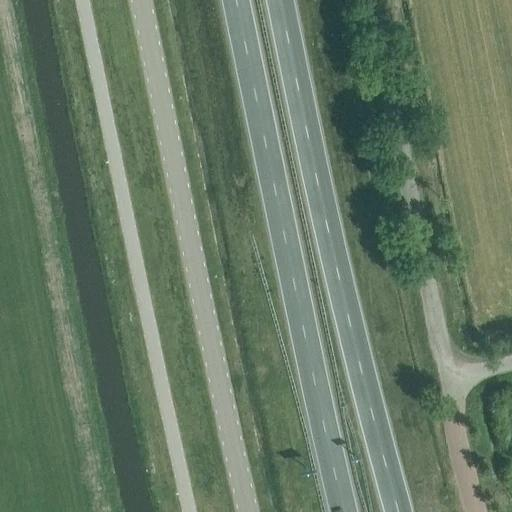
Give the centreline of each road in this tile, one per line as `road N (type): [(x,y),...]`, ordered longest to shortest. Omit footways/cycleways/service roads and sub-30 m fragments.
road 1 (trunk): [(397,511),(278,0)]
road 2 (trunk): [(234,0),(343,511)]
road 3 (unclassified): [(140,0),(248,511)]
road 4 (unclassified): [(450,376),(371,0)]
road 5 (unclassified): [(474,511),(450,376)]
